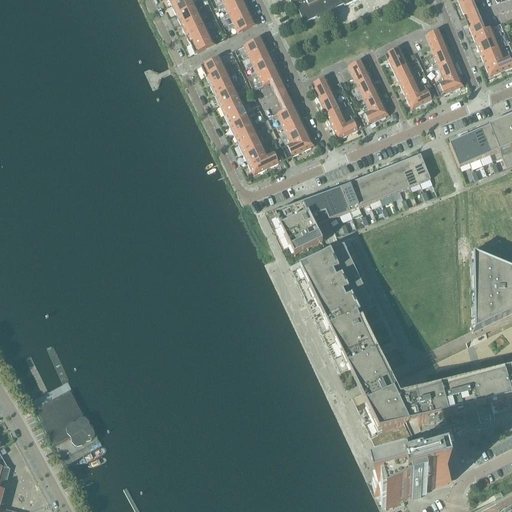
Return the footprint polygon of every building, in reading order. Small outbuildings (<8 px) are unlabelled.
[(184,0),(171,7),(175,16),(195,7),(193,1),(194,0),(184,0)] [(225,9),(228,15),(247,6),(244,0),(234,0),(223,5),(218,8),(220,12),(225,9)] [(288,0),(291,5),(295,3),(297,9),(304,24),(316,18),(317,20),(332,13),(331,11),(343,5),(344,7),(359,0),(288,0)] [(478,16),(472,3),(460,8),(465,22),(466,23),(478,18),(478,16)] [(175,16),(180,26),(200,17),(197,11),(203,8),(201,4),(195,7),(175,16)] [(230,19),(233,25),(252,16),(247,6),(228,15),(223,18),(225,22),(230,19)] [(180,26),(185,36),(205,26),(202,21),(207,18),(205,14),(200,17),(180,26)] [(252,16),(233,25),(227,27),(229,31),(235,29),(238,35),(257,26),(252,16)] [(466,23),(467,26),(472,38),(485,32),(484,32),(478,18),(466,23)] [(185,36),(189,46),(209,36),(207,30),(212,28),(210,24),(205,26),(185,36)] [(472,38),(476,48),(496,40),(501,37),(499,33),(494,35),(491,29),(484,32),(485,32),(472,38)] [(426,38),(433,56),(448,50),(441,31),(426,38)] [(215,33),(209,36),(189,46),(194,56),(214,46),(211,40),(217,37),(215,33)] [(243,61),(249,58),(268,49),(263,39),(244,48),(247,54),(241,57),(243,61)] [(480,58),(500,50),(505,47),(504,43),(498,45),(496,40),(476,48),(480,58)] [(248,71),(253,68),(272,59),(268,49),(249,58),(252,64),(246,67),(248,71)] [(385,57),(393,74),(408,67),(400,49),(385,57)] [(433,72),(439,70),(454,63),(448,50),(433,56),(437,65),(432,68),(433,72)] [(480,58),(484,67),(504,59),(509,57),(508,53),(502,55),(500,50),(480,58)] [(504,59),(484,67),(487,74),(488,73),(490,78),(493,76),(494,77),(511,69),(511,55),(509,57),(504,59)] [(205,79),(225,69),(231,67),(229,63),(223,66),(220,59),(201,69),(205,79)] [(253,80),(258,78),(277,69),(272,59),(253,68),(256,74),(251,76),(253,80)] [(348,69),(357,86),(371,79),(363,62),(348,69)] [(437,82),(439,85),(439,86),(460,77),(454,63),(439,70),(443,79),(437,82)] [(400,88),(414,81),(420,78),(418,74),(413,77),(408,67),(393,74),(400,88)] [(210,89),(230,79),(235,77),(233,73),(228,75),(225,69),(205,79),(210,89)] [(258,90),(270,85),(269,84),(282,78),(277,69),(258,78),(261,83),(255,86),(258,90)] [(439,86),(439,85),(434,87),(439,99),(464,89),(460,77),(439,86)] [(269,84),(270,85),(275,96),(287,90),(282,78),(269,84)] [(210,89),(215,98),(235,89),(240,86),(238,82),(233,85),(230,79),(210,89)] [(358,102),(363,100),(378,93),(371,79),(357,86),(361,96),(356,98),(358,102)] [(311,87),(319,104),(334,97),(325,80),(311,87)] [(400,88),(406,101),(426,92),(426,91),(424,88),(419,90),(414,81),(400,88)] [(219,108),(239,99),(245,96),(243,92),(237,95),(235,89),(215,98),(219,108)] [(426,92),(406,101),(411,112),(436,100),(431,89),(426,91),(426,92)] [(276,98),(278,102),(290,96),(289,93),(287,90),(275,96),(276,98)] [(362,112),(364,116),(384,106),(378,93),(363,100),(368,109),(362,112)] [(278,102),(283,113),(296,108),(290,96),(278,102)] [(326,118),(340,111),(346,108),(344,104),(338,107),(334,97),(319,104),(326,118)] [(219,108),(224,118),(244,108),(249,106),(248,102),(242,104),(239,99),(219,108)] [(364,116),(359,118),(365,129),(390,117),(384,106),(364,116)] [(224,118),(229,128),(249,118),(254,116),(252,112),(247,114),(244,108),(224,118)] [(279,121),(281,126),(300,117),(296,108),(283,113),(271,119),(273,123),(279,121)] [(326,118),(332,131),(352,122),(352,121),(350,118),(345,120),(340,111),(326,118)] [(283,130),(286,136),(305,127),(300,117),(281,126),(276,129),(278,133),(283,130)] [(506,171),(511,168),(511,117),(488,128),(489,129),(490,129),(500,153),(499,154),(506,171)] [(229,128),(233,137),(253,128),(259,125),(257,121),(251,124),(249,118),(229,128)] [(352,122),(332,131),(337,143),(362,131),(357,119),(352,121),(352,122)] [(288,140),(291,145),(291,146),(310,137),(305,127),(286,136),(281,139),(283,143),(288,140)] [(233,137),(238,147),(258,138),(263,135),(261,131),(256,134),(253,128),(233,137)] [(490,157),(499,154),(500,153),(490,129),(489,129),(480,133),(480,134),(490,157)] [(490,157),(480,134),(480,133),(470,137),(470,138),(480,162),(490,157)] [(291,146),(291,145),(281,150),(287,162),(315,148),(310,137),(291,146)] [(480,162),(470,138),(470,137),(460,141),(460,142),(470,166),(480,162)] [(238,147),(243,157),(263,147),(268,145),(266,141),(261,143),(258,138),(238,147)] [(470,166),(460,142),(460,141),(449,146),(459,170),(470,166)] [(243,157),(247,167),(273,155),(273,154),(271,151),(265,153),(263,147),(243,157)] [(273,155),(247,167),(253,178),(284,163),(278,151),(273,154),(273,155)] [(422,161),(420,158),(420,157),(410,162),(420,186),(430,182),(422,161)] [(420,186),(410,162),(400,166),(409,190),(420,186)] [(409,190),(400,166),(390,170),(399,194),(409,190)] [(399,194),(390,170),(380,174),(389,198),(399,194)] [(389,198),(380,174),(370,178),(379,202),(389,198)] [(379,202),(370,178),(360,182),(360,183),(369,206),(379,202)] [(369,206),(360,183),(360,182),(350,186),(350,187),(359,210),(369,206)] [(359,210),(350,187),(350,186),(339,190),(340,191),(349,215),(359,210)] [(349,215),(340,191),(339,190),(329,194),(330,195),(339,219),(349,215)] [(339,219),(330,195),(329,194),(319,198),(329,223),(339,219)] [(315,229),(329,223),(319,198),(274,217),(294,258),(322,245),(315,229)] [(511,324),(472,344),(387,384),(384,378),(375,358),(397,348),(399,347),(351,245),(292,273),(340,375),(350,370),(357,382),(360,390),(362,395),(352,400),(374,448),(409,438),(406,431),(418,427),(421,435),(436,431),(433,423),(441,421),(447,420),(450,427),(493,415),(511,409),(511,324)] [(511,271),(469,254),(472,334),(511,314),(511,271)] [(58,457),(58,458),(67,453),(69,458),(98,442),(95,438),(94,439),(70,394),(34,413),(58,457)] [(0,511),(3,511),(0,511),(0,506),(9,471),(7,471),(0,458),(0,511)] [(419,493),(438,488),(448,485),(444,471),(419,478),(417,472),(404,475),(370,484),(371,486),(374,485),(377,496),(374,497),(374,498),(382,496),(386,511),(411,500),(411,501),(421,498),(419,493)]
